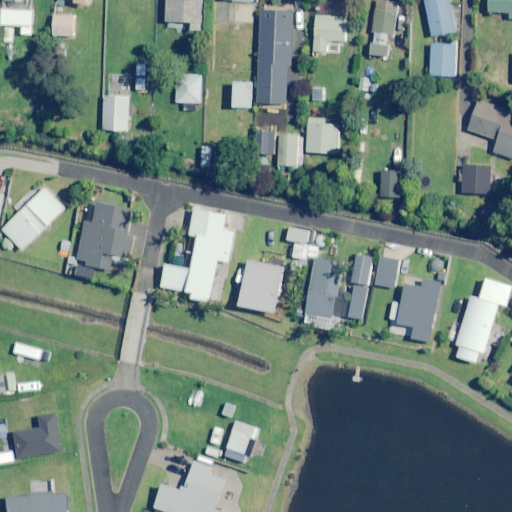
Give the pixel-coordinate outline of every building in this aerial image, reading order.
[(203,29),(204,0),(166,0),(166,28),(203,29)] [(256,0),(233,0),(233,23),(253,23),(253,0),(256,0)] [(394,36),(399,2),(383,0),(377,0),(373,32),(394,36)] [(456,32),(450,0),(426,0),(433,36),(456,32)] [(511,0),(490,0),(490,13),(511,13),(511,20),(511,19),(511,0)] [(2,12),(2,28),(35,30),(36,14),(2,12)] [(74,16),(54,15),(53,36),(74,37),(74,16)] [(317,16),(315,54),(327,55),(328,44),(346,45),(348,18),(317,16)] [(288,30),(264,29),(263,63),(260,62),(259,90),(283,90),(284,64),(287,64),(288,30)] [(20,46),(20,43),(23,43),(23,33),(12,33),(12,42),(14,42),(14,46),(20,46)] [(388,57),(389,46),(371,45),(370,56),(388,57)] [(456,77),(456,45),(432,45),(431,76),(456,77)] [(177,102),(185,103),(184,110),(198,111),(198,104),(201,104),(203,74),(179,72),(177,102)] [(360,91),(369,91),(378,92),(378,85),(369,84),(370,78),(361,77),(360,91)] [(252,107),(253,84),(232,83),(231,107),(252,107)] [(324,89),(312,88),(312,101),(324,101),(324,89)] [(130,96),(105,95),(104,130),(128,131),(130,96)] [(511,113),(496,108),(495,110),(476,103),(467,129),(498,140),(494,152),(511,158),(511,113)] [(326,119),(309,119),(308,152),(338,154),(339,125),(325,125),(326,119)] [(271,151),(272,129),(257,129),(256,151),(271,151)] [(304,135),(280,134),(279,165),(303,166),(304,135)] [(213,147),(203,146),(202,166),(211,167),(213,147)] [(511,164),(511,163),(498,161),(496,174),(509,177),(511,164)] [(492,167),(466,165),(464,193),(490,195),(492,167)] [(401,172),(383,171),(382,197),(400,197),(401,172)] [(27,251),(67,211),(44,189),(27,206),(5,228),(27,251)] [(86,220),(78,257),(70,255),(68,263),(77,265),(75,275),(94,279),(97,267),(111,270),(113,263),(128,267),(135,237),(128,235),(133,209),(97,201),(92,222),(86,220)] [(228,215),(196,208),(190,235),(198,237),(192,269),(166,264),(162,287),(194,293),(193,298),(210,302),(219,261),(229,263),(236,233),(225,230),(228,215)] [(291,229),(288,242),(307,246),(310,234),(291,229)] [(67,257),(71,241),(62,239),(58,255),(67,257)] [(352,284),(368,288),(374,260),(358,257),(352,284)] [(312,296),(307,318),(333,323),(346,266),(316,259),(308,295),(312,296)] [(381,259),(376,286),(396,290),(402,263),(381,259)] [(285,267),(248,260),(239,306),(276,313),(285,267)] [(441,283),(423,279),(421,287),(405,284),(398,323),(415,327),(412,339),(430,342),(441,283)] [(481,352),(485,354),(500,305),(507,307),(511,291),(511,286),(487,279),(481,299),(472,296),(457,345),(461,347),(458,357),(478,363),(481,352)] [(351,322),(365,324),(370,291),(356,289),(351,322)] [(14,375),(3,376),(0,376),(0,392),(16,391),(14,375)] [(15,436),(19,462),(65,454),(59,418),(40,421),(42,431),(15,436)] [(260,429),(236,422),(226,456),(244,462),(251,438),(257,440),(260,429)] [(210,474),(212,468),(194,462),(184,492),(162,484),(154,507),(167,511),(223,511),(216,509),(226,480),(210,474)] [(68,511),(67,493),(8,497),(8,511),(68,511)]
